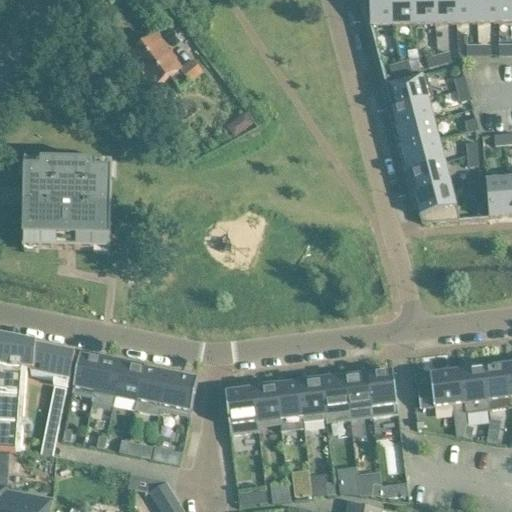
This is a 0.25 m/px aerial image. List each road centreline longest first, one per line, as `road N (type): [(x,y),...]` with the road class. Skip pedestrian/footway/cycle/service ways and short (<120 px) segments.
road 1 (residential): [(418,330),(215,355),(0,312)]
road 2 (residential): [(418,330),(332,0)]
